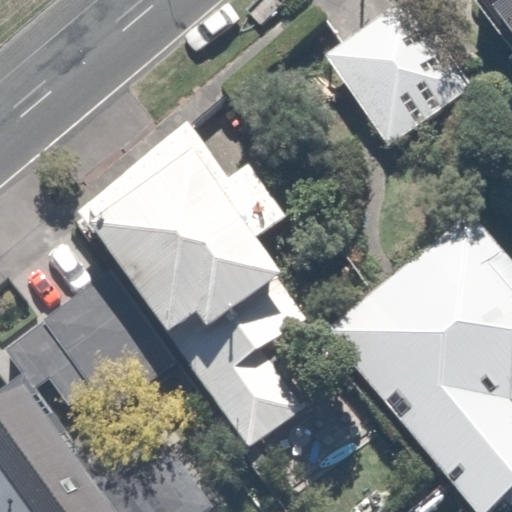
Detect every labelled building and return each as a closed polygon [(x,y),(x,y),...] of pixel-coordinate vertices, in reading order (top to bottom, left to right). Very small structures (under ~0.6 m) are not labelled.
[(511,0),(464,0),(511,64),(511,0)] [(411,6),(325,65),(386,150),(475,93),(411,6)] [(185,133),(73,227),(250,451),(305,414),(270,359),(303,327),(253,249),(285,225),(242,174),(225,189),(185,133)] [(511,272),(465,220),(314,335),(466,511),(493,511),(511,495),(511,272)] [(2,355),(10,366),(32,392),(51,382),(91,428),(170,371),(106,284),(2,355)] [(11,371),(0,379),(0,511),(220,511),(154,427),(83,470),(11,371)]
